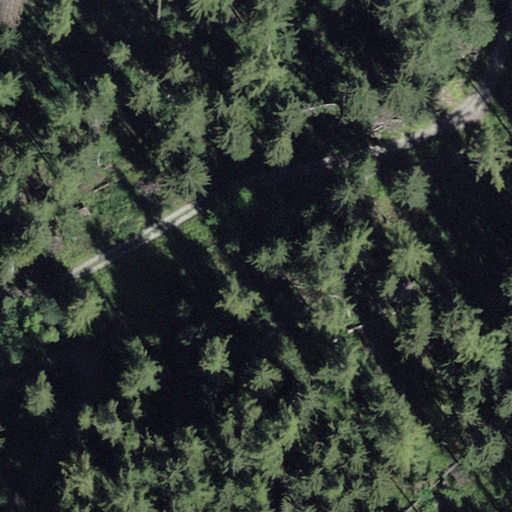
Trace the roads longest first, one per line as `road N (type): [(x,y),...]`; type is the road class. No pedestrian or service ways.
road 1 (track): [(511,75),(451,148),(157,284)]
road 2 (track): [(157,284),(34,511)]
road 3 (track): [(157,284),(68,282),(0,260)]
